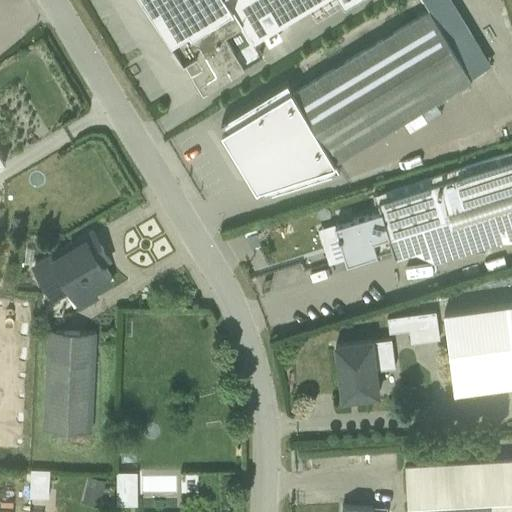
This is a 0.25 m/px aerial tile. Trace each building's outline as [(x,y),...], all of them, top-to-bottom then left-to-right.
[(148,0),(172,38),(183,57),(180,59),(188,72),(191,71),(203,90),(220,79),(262,55),(253,40),(320,0),(338,0),(342,6),(352,0),(148,0)] [(340,169),(335,161),(401,121),(408,133),(441,112),(435,102),(471,80),(469,77),(490,64),(451,0),(422,0),(428,9),(293,91),(288,82),(221,121),(263,194),(340,169)] [(259,79),(245,82),(248,95),(262,92),(259,79)] [(212,103),(202,108),(209,125),(220,120),(212,103)] [(511,151),(376,195),(381,210),(334,225),(346,263),(391,249),(394,257),(415,251),(435,261),(511,236),(511,151)] [(92,231),(31,267),(51,302),(69,292),(79,309),(99,298),(95,291),(110,282),(100,264),(108,259),(92,231)] [(511,302),(443,312),(454,392),(511,384),(511,302)] [(410,342),(439,338),(435,310),(386,317),(388,332),(408,329),(410,342)] [(96,332),(46,330),(42,430),(92,432),(96,332)] [(342,399),(377,394),(374,369),(394,367),(390,338),(335,345),(342,399)] [(407,511),(511,511),(511,458),(404,465),(407,511)] [(30,469),(29,497),(48,498),(49,469),(30,469)] [(81,503),(103,509),(108,491),(103,489),(105,481),(88,476),(81,503)]
